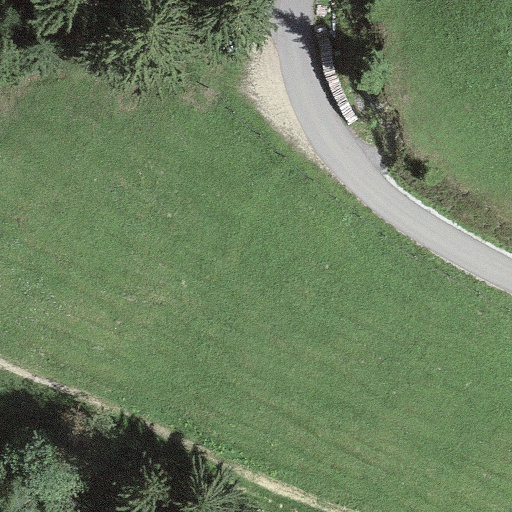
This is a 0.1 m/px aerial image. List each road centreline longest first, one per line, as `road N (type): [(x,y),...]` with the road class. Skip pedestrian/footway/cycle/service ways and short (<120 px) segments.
road 1 (unclassified): [(296,0),(302,92),(326,141),(399,213),(511,274)]
road 2 (track): [(0,373),(335,511)]
